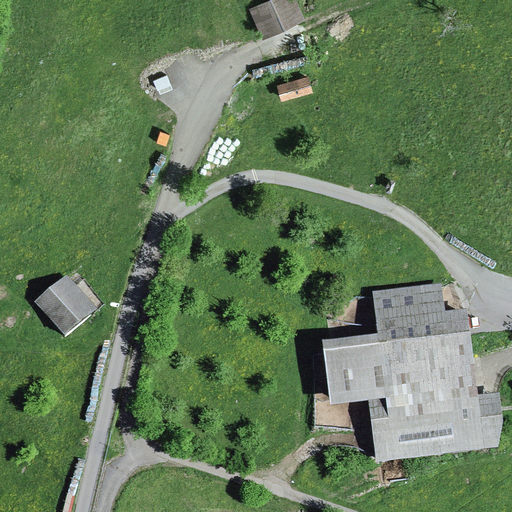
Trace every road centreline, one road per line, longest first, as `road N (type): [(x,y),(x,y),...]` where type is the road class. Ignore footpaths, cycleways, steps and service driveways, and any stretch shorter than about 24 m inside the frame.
road 1 (unclassified): [(511,296),(385,208),(308,185),(251,177),(163,217)]
road 2 (unclassified): [(82,511),(132,299),(163,217)]
road 3 (unclassified): [(163,217),(128,402),(132,434),(145,454)]
road 4 (unclassified): [(145,454),(341,511)]
road 5 (unclassified): [(163,217),(222,70),(247,52)]
road 6 (track): [(247,52),(364,0)]
